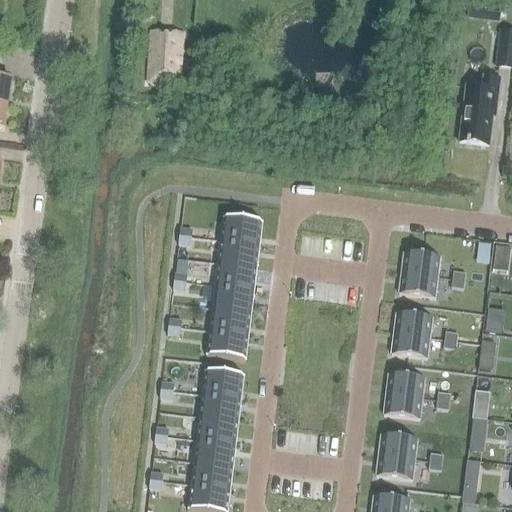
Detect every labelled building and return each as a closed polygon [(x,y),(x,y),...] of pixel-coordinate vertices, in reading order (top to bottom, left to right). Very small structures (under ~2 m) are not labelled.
[(179,86),(182,35),(150,33),(147,84),(179,86)] [(511,70),(511,34),(500,33),(495,69),(511,70)] [(459,145),(488,149),(492,118),(495,118),(499,81),(483,79),(481,91),(465,89),(459,145)] [(0,107),(7,109),(11,84),(0,82),(0,107)] [(259,249),(261,225),(224,221),(221,245),(259,249)] [(180,232),(179,240),(191,241),(192,233),(180,232)] [(190,249),(191,241),(179,240),(178,248),(190,249)] [(218,267),(256,272),(259,249),(221,245),(218,267)] [(403,256),(401,276),(437,281),(439,260),(403,256)] [(215,290),(253,295),(256,272),(218,267),(215,290)] [(453,275),(452,283),(464,285),(465,277),(453,275)] [(434,301),(437,281),(401,276),(398,297),(434,301)] [(174,277),(173,285),(185,286),(186,278),(174,277)] [(463,292),(464,285),(452,283),(451,291),(463,292)] [(184,294),(185,286),(173,285),(172,293),(184,294)] [(250,317),(253,295),(215,290),(213,313),(250,317)] [(250,317),(213,313),(210,335),(248,340),(250,317)] [(393,337),(429,342),(432,321),(396,317),(393,337)] [(169,322),(168,330),(180,332),(181,324),(169,322)] [(484,335),(501,337),(502,328),(486,326),(484,335)] [(179,339),(180,332),(168,330),(167,338),(179,339)] [(210,335),(207,359),(245,364),(248,340),(210,335)] [(444,344),(456,345),(457,337),(445,336),(444,344)] [(429,342),(393,337),(391,358),(426,362),(429,342)] [(455,353),(456,345),(444,344),(443,352),(455,353)] [(480,348),(480,355),(494,357),(495,346),(481,344),(480,348)] [(205,375),(202,399),(240,403),(243,379),(205,375)] [(424,382),(388,377),(386,398),(421,402),(424,382)] [(161,386),(160,394),(172,395),(173,387),(161,386)] [(171,403),(172,395),(160,394),(159,401),(171,403)] [(437,404),(449,406),(449,398),(438,396),(437,404)] [(421,402),(386,398),(383,418),(419,423),(421,402)] [(202,399),(200,421),(237,426),(240,403),(202,399)] [(449,406),(437,404),(436,412),(448,414),(449,406)] [(471,421),(486,423),(487,413),(473,412),(471,421)] [(234,449),(237,426),(200,421),(197,444),(234,449)] [(484,439),(486,423),(471,421),(470,437),(484,439)] [(156,431),(155,439),(167,440),(168,432),(156,431)] [(416,443),(380,438),(378,459),(414,463),(416,443)] [(166,448),(167,440),(155,439),(154,447),(166,448)] [(232,471),(234,449),(197,444),(194,467),(232,471)] [(430,457),(429,465),(441,467),(442,459),(430,457)] [(411,484),(414,463),(378,459),(375,479),(411,484)] [(466,464),(461,505),(474,507),(479,465),(466,464)] [(440,475),(441,467),(429,465),(428,473),(440,475)] [(232,471),(194,467),(191,489),(229,494),(232,471)] [(162,478),(151,476),(149,484),(161,485),(162,478)] [(161,485),(149,484),(148,492),(160,493),(161,485)] [(226,511),(229,494),(191,489),(188,511),(226,511)] [(371,511),(407,511),(408,503),(373,499),(371,511)]
